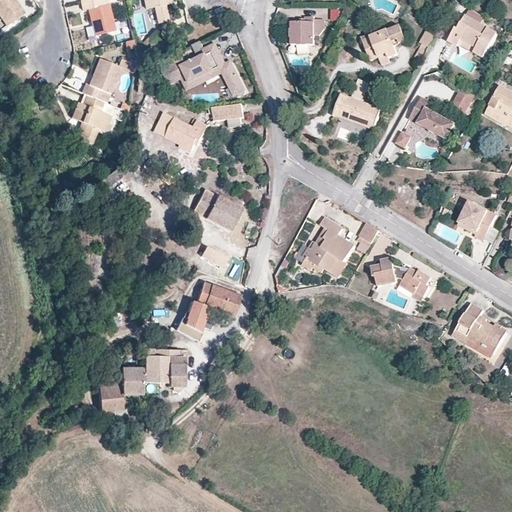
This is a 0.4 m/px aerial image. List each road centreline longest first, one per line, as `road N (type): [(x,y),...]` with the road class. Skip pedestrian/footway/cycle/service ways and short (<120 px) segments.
road 1 (residential): [(283,153),(511,297)]
road 2 (track): [(257,273),(266,289),(263,310),(224,380),(171,425),(134,437)]
road 3 (residential): [(283,153),(254,283),(220,346)]
road 4 (unknown): [(282,106),(313,115),(339,72),(386,70),(410,52)]
road 5 (residential): [(258,3),(255,33),(286,123),(283,153)]
